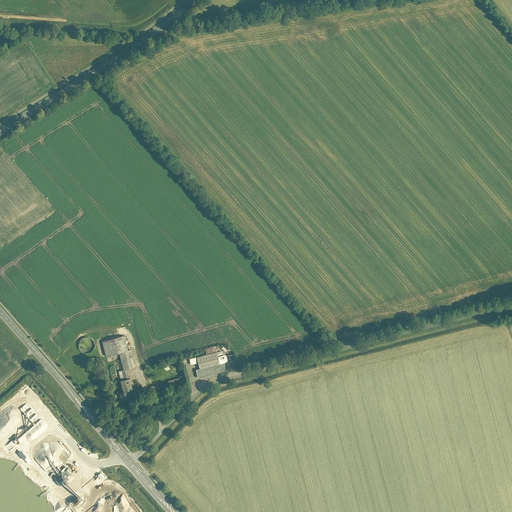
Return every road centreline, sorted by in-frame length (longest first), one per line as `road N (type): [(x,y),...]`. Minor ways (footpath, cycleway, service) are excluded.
road 1 (unclassified): [(131,462),(194,395),(225,376),(511,304)]
road 2 (tertiary): [(0,132),(193,0)]
road 3 (tertiary): [(0,312),(131,462)]
